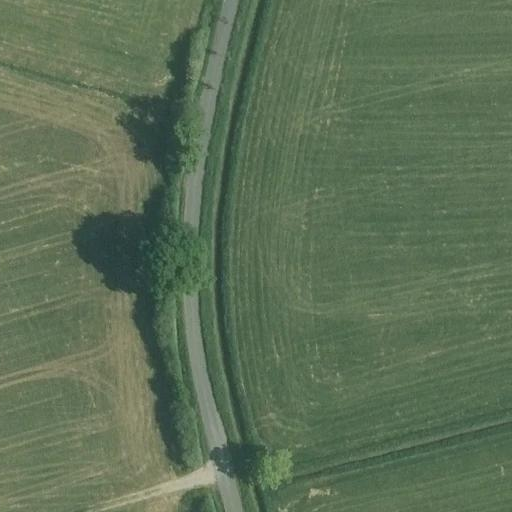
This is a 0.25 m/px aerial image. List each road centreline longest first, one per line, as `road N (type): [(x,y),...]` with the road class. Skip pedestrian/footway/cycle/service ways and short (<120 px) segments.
road 1 (unclassified): [(233,0),(189,199),(189,330),(232,511)]
road 2 (track): [(222,471),(88,511)]
